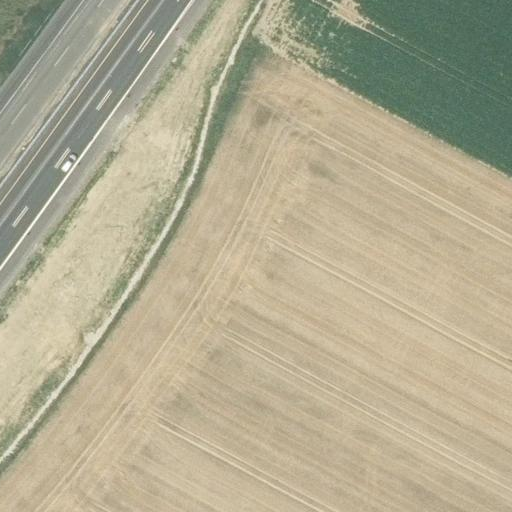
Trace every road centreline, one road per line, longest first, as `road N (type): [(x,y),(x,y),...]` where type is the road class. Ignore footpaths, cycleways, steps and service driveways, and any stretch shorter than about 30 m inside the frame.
road 1 (motorway): [(0,220),(162,0)]
road 2 (motorway): [(100,0),(0,136)]
